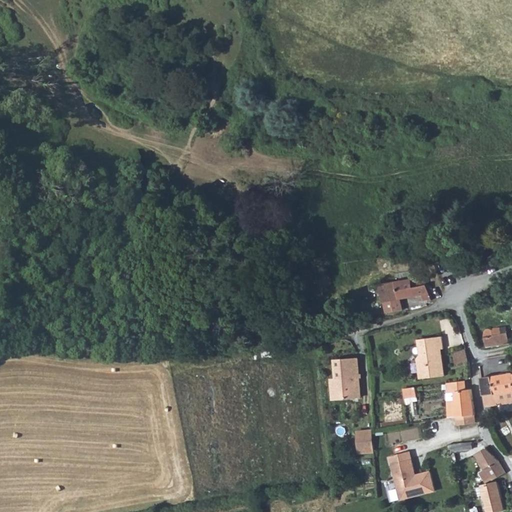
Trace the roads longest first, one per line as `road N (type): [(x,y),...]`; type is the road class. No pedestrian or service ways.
road 1 (track): [(359,331),(0,335)]
road 2 (residential): [(476,358),(488,435),(511,470)]
